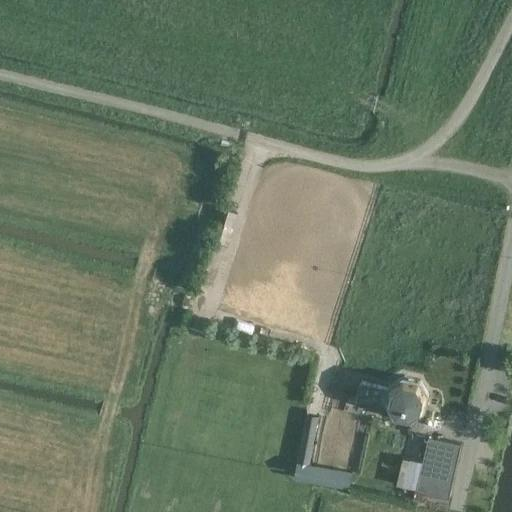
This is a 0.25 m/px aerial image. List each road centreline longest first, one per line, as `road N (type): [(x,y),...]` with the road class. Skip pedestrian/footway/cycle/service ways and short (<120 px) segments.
road 1 (unclassified): [(0,80),(360,170),(427,163)]
road 2 (unclassified): [(455,511),(511,252)]
road 3 (unclassified): [(511,25),(427,163)]
